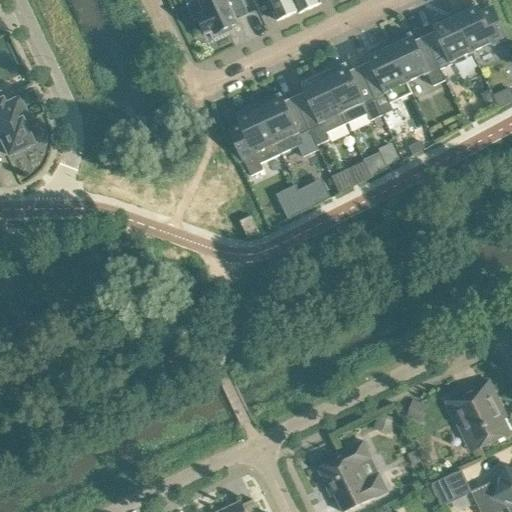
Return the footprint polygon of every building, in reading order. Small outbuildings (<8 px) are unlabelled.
[(236,20),(248,14),(241,0),(198,0),(188,5),(195,20),(199,18),(206,34),(210,33),(214,39),(228,32),(226,27),(231,25),(232,26),(238,23),(236,20)] [(294,0),(267,0),(278,22),(298,12),(299,12),(294,0)] [(322,4),(320,0),(294,0),(299,12),(298,12),(299,14),(322,4)] [(494,45),(507,39),(492,7),(480,12),(476,2),(465,7),(465,9),(460,11),(459,10),(454,12),(473,52),(493,42),(494,45)] [(452,62),(473,52),(454,12),(449,15),(449,16),(444,19),(443,17),(432,22),(437,32),(426,37),(441,70),(453,64),(452,62)] [(415,42),(410,33),(399,38),(400,39),(395,42),(394,40),(389,43),(407,83),(428,73),(434,86),(446,80),(441,70),(426,37),(415,42)] [(407,83),(389,43),(384,45),(384,47),(379,49),(378,48),(367,53),(372,63),(361,68),(376,100),(388,94),(391,102),(412,92),(407,83)] [(376,100),(361,68),(350,73),(345,63),(334,68),(335,70),(329,72),(329,71),(323,73),(347,124),(368,114),(371,121),(382,116),(375,100),(376,100)] [(306,93),(295,98),(318,146),(330,141),(326,133),(347,124),(323,73),(318,75),(319,77),(313,79),(313,78),(302,83),(306,93)] [(511,91),(495,100),(499,109),(511,101),(511,91)] [(263,101),(258,103),(282,154),(299,146),(304,157),(320,150),(318,146),(295,98),(284,103),(280,93),(269,98),(269,100),(264,102),(263,101)] [(0,142),(6,155),(12,152),(13,156),(27,149),(25,146),(31,144),(20,121),(25,119),(16,99),(11,101),(8,96),(0,99),(0,142)] [(241,123),(229,129),(253,179),(265,174),(260,164),(282,154),(258,103),(253,106),(254,107),(248,110),(248,108),(236,113),(241,123)] [(422,141),(410,147),(413,155),(426,149),(422,141)] [(392,144),(379,149),(381,152),(386,164),(387,167),(400,161),(392,144)] [(381,152),(364,160),(372,178),(380,173),(388,169),(387,167),(386,164),(381,152)] [(364,162),(350,168),(359,184),(372,178),(364,162)] [(319,187),(301,196),(308,210),(325,201),(319,187)] [(301,196),(284,204),(290,218),(308,210),(301,196)] [(251,214),(239,219),(249,239),(260,233),(251,214)] [(489,381),(448,401),(462,431),(465,429),(475,450),(492,442),(510,433),(499,411),(502,409),(489,381)] [(429,406),(413,400),(406,417),(422,423),(429,406)] [(391,435),(395,421),(378,415),(373,429),(391,435)] [(367,478),(360,464),(373,458),(365,441),(332,456),(334,460),(318,468),(326,486),(331,484),(336,495),(335,495),(343,511),(346,511),(376,498),(389,492),(380,472),(367,478)] [(511,468),(505,466),(502,473),(500,481),(496,480),(471,492),(479,511),(489,511),(508,503),(509,503),(511,508),(511,468)] [(457,472),(432,484),(432,485),(438,498),(443,507),(468,495),(457,472)] [(432,485),(422,490),(428,503),(438,498),(432,485)] [(259,511),(254,499),(229,511),(227,507),(216,511),(259,511)]
